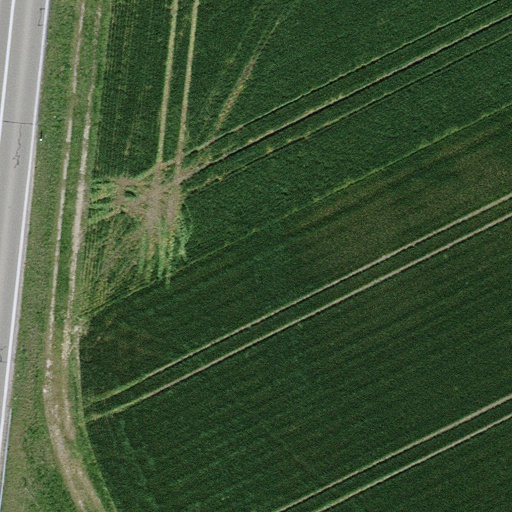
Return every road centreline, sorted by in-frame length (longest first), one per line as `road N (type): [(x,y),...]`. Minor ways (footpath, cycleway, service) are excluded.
road 1 (track): [(92,0),(56,354),(66,442),(92,511)]
road 2 (trunk): [(13,0),(0,127)]
